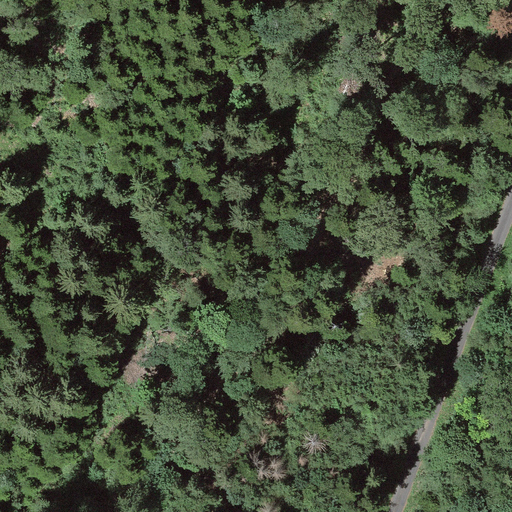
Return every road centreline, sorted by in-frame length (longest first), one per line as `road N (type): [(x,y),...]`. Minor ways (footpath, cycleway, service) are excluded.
road 1 (track): [(464,0),(395,85),(292,283),(185,421),(97,511)]
road 2 (track): [(511,203),(393,511)]
